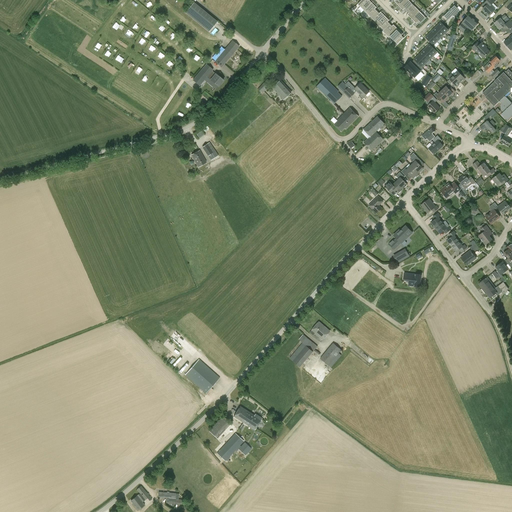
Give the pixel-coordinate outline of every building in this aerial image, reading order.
[(364,11),(372,3),(368,0),(366,0),(365,0),(361,0),(357,4),(364,11)] [(408,0),(403,0),(398,6),(403,10),(404,9),(406,11),(413,5),(408,0)] [(487,0),(482,5),(485,7),(482,10),(489,16),(495,10),(491,6),(496,1),(494,0),(487,0)] [(185,13),(209,32),(217,22),(194,3),(185,13)] [(372,3),(364,11),(371,18),(377,11),(375,9),(376,8),(372,3)] [(412,19),(419,11),(413,5),(406,11),(409,13),(407,15),(412,19)] [(449,11),(444,16),(448,20),(453,15),(456,18),(459,11),(454,6),(451,9),(452,10),(450,12),(449,11)] [(379,14),(377,11),(371,18),(377,24),(385,16),(381,12),(379,14)] [(419,11),(412,19),(416,24),(418,22),(420,24),(426,18),(419,11)] [(463,32),(467,28),(471,32),(478,23),(469,15),(462,24),(458,28),(463,32)] [(511,23),(510,21),(505,15),(494,24),(500,30),(501,29),(504,32),(508,29),(509,30),(510,29),(511,30),(511,23)] [(385,16),(377,24),(383,30),(390,24),(388,22),(389,20),(385,16)] [(437,26),(445,34),(449,30),(441,22),(437,26)] [(389,38),(390,37),(398,29),(393,25),(392,26),(390,24),(383,30),(382,31),(389,38)] [(445,34),(437,26),(433,30),(441,38),(445,34)] [(403,34),(398,29),(390,37),(397,44),(403,38),(401,36),(403,34)] [(429,34),(437,42),(441,38),(433,30),(429,34)] [(437,42),(429,34),(425,38),(433,46),(437,42)] [(447,49),(451,51),(456,36),(452,34),(447,49)] [(232,41),(214,62),(221,68),(238,48),(232,41)] [(482,42),(480,44),(478,41),(471,48),(476,53),(477,52),(483,58),(490,52),(485,47),(486,46),(482,42)] [(429,44),(425,48),(434,56),(438,52),(429,44)] [(425,48),(422,52),(430,60),(434,56),(425,48)] [(426,64),(430,60),(422,52),(418,56),(426,64)] [(422,68),(426,64),(418,56),(414,60),(422,68)] [(495,56),(489,62),(483,68),(491,75),(491,76),(494,79),(500,73),(497,69),(494,72),(492,70),(495,67),(495,68),(498,65),(497,64),(500,61),(495,56)] [(410,62),(405,68),(415,78),(423,70),(419,65),(416,68),(410,62)] [(207,77),(212,82),(210,85),(215,89),(217,86),(218,87),(223,81),(215,74),(212,71),(213,71),(206,65),(193,81),(199,86),(207,77)] [(458,72),(454,76),(460,82),(462,80),(463,81),(465,79),(464,78),(466,75),(461,70),(458,72)] [(469,79),(473,82),(481,74),(478,70),(469,79)] [(511,92),(511,73),(508,70),(504,73),(503,73),(498,78),(510,92),(511,93),(511,92)] [(432,79),(435,83),(441,77),(438,73),(432,79)] [(449,80),(447,82),(453,88),(455,86),(457,87),(459,86),(458,85),(460,82),(454,76),(451,73),(448,76),(448,78),(449,80)] [(505,96),(510,92),(498,78),(494,81),(495,82),(482,94),(485,97),(493,106),(494,107),(499,102),(501,104),(500,106),(500,108),(501,110),(502,112),(503,112),(501,114),(507,120),(511,115),(511,103),(511,104),(505,96)] [(342,97),(324,79),(316,87),(334,104),(342,97)] [(261,93),(261,92),(262,93),(266,89),(265,88),(269,83),(266,80),(257,89),(261,93)] [(283,100),(291,93),(280,80),(271,88),(283,100)] [(427,86),(430,90),(435,84),(432,81),(427,86)] [(360,83),(355,89),(354,88),(352,90),(349,87),(343,93),(349,99),(355,94),(354,93),(356,91),(363,98),(369,92),(360,83)] [(456,92),(450,86),(448,85),(442,91),(448,97),(450,95),(451,96),(456,92)] [(447,100),(446,99),(448,97),(442,91),(438,94),(436,92),(434,95),(437,98),(443,105),(447,100)] [(426,104),(428,106),(427,107),(434,114),(440,108),(435,103),(437,100),(433,96),(431,95),(429,97),(430,98),(426,102),(426,104)] [(346,130),(359,117),(350,108),(337,121),(338,122),(334,125),(341,132),(345,129),(346,130)] [(486,120),(491,116),(492,117),(495,113),(493,111),(492,111),(492,110),(484,118),(486,120)] [(384,126),(383,125),(384,124),(377,117),(364,130),(370,136),(363,142),(371,151),(383,140),(376,132),(380,128),(381,129),(382,129),(384,127),(384,126)] [(487,130),(488,129),(492,134),(496,130),(487,121),(484,124),(484,123),(479,127),(482,130),(484,129),(486,130),(487,130)] [(511,141),(506,138),(508,136),(511,129),(511,128),(506,125),(500,130),(500,131),(505,134),(504,136),(500,142),(508,147),(511,141)] [(430,142),(435,137),(432,134),(434,132),(431,129),(429,131),(428,130),(422,136),(425,140),(427,139),(430,142)] [(435,142),(432,145),(430,143),(426,146),(434,155),(443,146),(440,143),(442,141),(437,136),(433,140),(435,142)] [(209,142),(202,147),(211,161),(218,156),(209,142)] [(182,155),(186,153),(183,147),(177,149),(179,154),(181,153),(182,155)] [(206,163),(200,151),(191,155),(198,168),(206,163)] [(408,152),(403,158),(406,160),(411,154),(408,152)] [(413,163),(410,166),(418,174),(423,169),(422,167),(425,164),(413,153),(410,157),(412,159),(410,160),(413,163)] [(476,170),(478,169),(484,176),(486,174),(488,177),(495,172),(493,169),(490,171),(484,163),(480,166),(477,161),(472,165),(476,170)] [(409,180),(412,177),(413,179),(418,174),(410,166),(408,169),(406,167),(401,172),(409,180)] [(458,180),(461,183),(459,185),(463,191),(466,189),(467,190),(470,188),(473,187),(473,186),(472,185),(475,183),(466,171),(463,174),(464,175),(458,180)] [(399,179),(395,183),(402,190),(407,185),(402,180),(405,177),(400,172),(396,176),(399,179)] [(502,175),(501,176),(499,174),(492,179),(497,186),(501,183),(503,185),(508,180),(505,177),(504,178),(502,175)] [(394,195),(396,193),(398,194),(402,190),(395,183),(393,185),(389,181),(384,186),(394,195)] [(460,190),(454,182),(450,185),(449,183),(440,191),(446,199),(454,193),(455,194),(460,190)] [(372,187),(370,189),(376,196),(378,194),(373,188),(372,187)] [(379,206),(383,202),(378,197),(368,206),(376,213),(381,208),(379,206)] [(427,213),(431,210),(433,213),(439,209),(436,205),(435,207),(429,199),(421,205),(427,213)] [(505,201),(498,207),(495,203),(492,205),(493,205),(496,209),(498,208),(503,215),(511,209),(505,201)] [(500,218),(494,210),(496,209),(493,205),(492,205),(489,207),(491,209),(490,210),(491,212),(485,217),(491,224),(500,218)] [(442,223),(438,218),(441,216),(438,213),(432,217),(435,220),(431,223),(435,228),(442,223)] [(449,226),(446,228),(442,223),(435,228),(440,234),(443,231),(445,234),(451,230),(449,226)] [(486,226),(485,226),(484,224),(479,227),(483,233),(478,236),(485,245),(492,240),(489,237),(492,234),(486,226)] [(394,250),(401,243),(401,244),(412,233),(406,226),(399,233),(397,232),(393,236),(396,238),(394,240),(393,239),(389,244),(394,250)] [(458,241),(454,236),(456,234),(454,231),(448,235),(450,238),(447,241),(451,247),(458,241)] [(464,245),(462,246),(458,241),(451,247),(456,252),(459,250),(461,252),(467,248),(464,245)] [(476,259),(472,253),(479,248),(475,243),(470,247),(471,250),(461,258),(467,266),(476,259)] [(396,255),(393,257),(396,261),(397,264),(399,263),(403,260),(409,257),(405,250),(396,255)] [(497,271),(498,273),(497,274),(500,279),(503,282),(505,280),(501,275),(508,270),(502,262),(495,267),(498,270),(497,271)] [(500,279),(497,274),(495,271),(492,274),(497,281),(500,279)] [(408,286),(414,287),(420,288),(421,275),(415,274),(404,273),(403,280),(409,281),(408,286)] [(478,284),(484,291),(492,285),(487,278),(478,284)] [(498,292),(500,290),(504,295),(508,289),(503,282),(495,288),(492,285),(484,291),(490,298),(492,297),(493,298),(497,296),(496,294),(498,292)] [(319,322),(311,331),(310,333),(313,336),(315,334),(322,340),(330,332),(319,322)] [(300,368),(317,347),(303,335),(299,340),(301,342),(302,343),(289,359),(300,368)] [(339,353),(341,350),(333,343),(320,359),(328,366),(331,368),(341,356),(339,353)] [(206,394),(220,378),(199,359),(185,375),(206,394)] [(251,428),(251,427),(255,430),(262,418),(255,414),(254,416),(240,407),(233,417),(251,428)] [(217,439),(231,424),(222,416),(209,431),(217,439)] [(217,453),(216,453),(225,461),(226,461),(229,457),(235,450),(240,445),(243,441),(235,433),(217,453)] [(241,446),(238,449),(245,456),(249,451),(245,448),(247,446),(243,443),(241,446)] [(144,506),(142,503),(149,497),(141,487),(137,490),(140,494),(130,501),(138,510),(144,506)] [(176,494),(158,492),(158,498),(169,499),(167,499),(166,502),(169,503),(168,504),(171,504),(171,505),(175,506),(175,504),(180,505),(181,500),(178,499),(178,498),(176,497),(176,494)]
